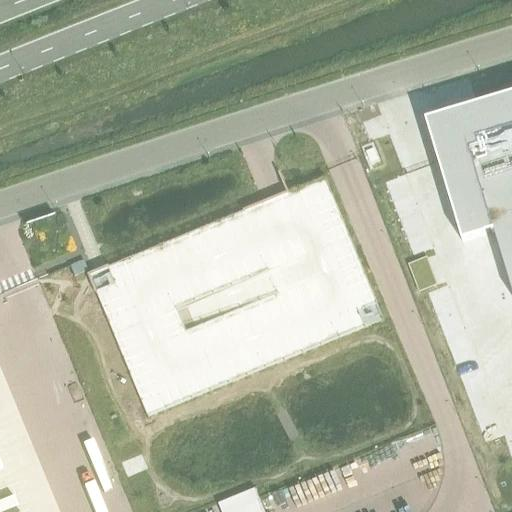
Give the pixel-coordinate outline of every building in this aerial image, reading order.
[(511,97),(424,124),(460,243),(491,234),(511,304),(511,303),(511,97)] [(117,286),(94,295),(147,423),(366,331),(358,313),(377,305),(326,182),(286,198),(284,194),(243,211),(244,215),(110,270),(117,286)] [(84,261),(70,267),(74,277),(88,271),(84,261)] [(109,267),(88,275),(95,294),(97,294),(117,285),(109,268),(109,267)] [(377,305),(359,313),(366,329),(384,321),(377,305)] [(264,511),(255,489),(218,504),(221,511),(264,511)]
